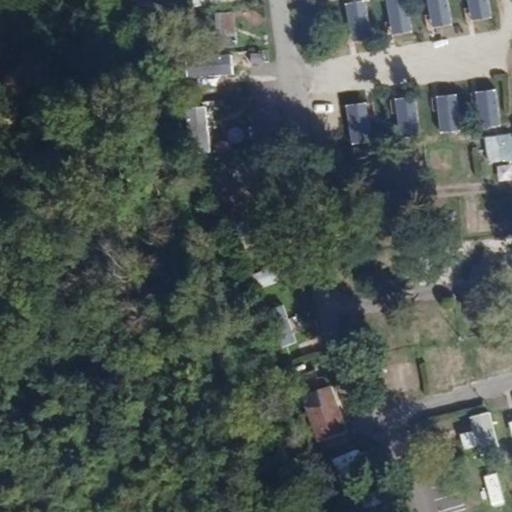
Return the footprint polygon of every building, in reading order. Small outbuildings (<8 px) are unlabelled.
[(234,11),(216,12),(217,46),(235,46),(234,11)] [(392,102),(380,104),(385,130),(396,128),(392,102)] [(207,105),(187,106),(188,140),(208,139),(207,105)] [(430,135),(442,133),(439,105),(427,107),(430,135)] [(330,114),(330,139),(359,139),(358,114),(330,114)] [(511,135),(500,136),(501,170),(511,169),(511,135)] [(458,173),(469,172),(469,148),(457,148),(458,173)] [(215,186),(217,202),(253,196),(250,181),(215,186)] [(272,266),(253,275),(260,288),(278,278),(272,266)] [(268,308),(281,347),(296,342),(283,304),(268,308)] [(418,341),(442,336),(437,313),(413,318),(418,341)] [(470,346),(475,376),(488,373),(483,344),(470,346)] [(414,356),(390,358),(392,384),(417,382),(414,356)] [(461,432),(464,453),(497,448),(491,411),(470,414),(472,430),(461,432)] [(481,504),(511,497),(508,483),(478,491),(481,504)]
